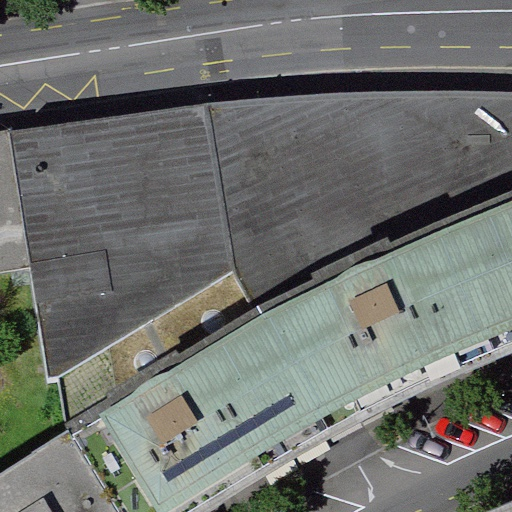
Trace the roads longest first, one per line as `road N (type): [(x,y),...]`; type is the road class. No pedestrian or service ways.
road 1 (primary): [(511,15),(283,24),(0,66)]
road 2 (residential): [(511,456),(397,511)]
